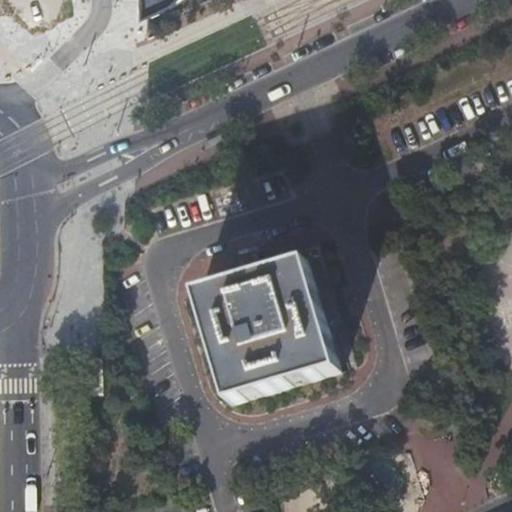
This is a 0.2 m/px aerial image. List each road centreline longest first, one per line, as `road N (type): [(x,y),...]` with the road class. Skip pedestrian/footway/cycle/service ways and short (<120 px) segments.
road 1 (residential): [(212,455),(162,290),(164,260),(175,248),(339,199)]
road 2 (residential): [(339,199),(394,368),(392,383),(373,402),(212,455)]
road 3 (primary): [(20,511),(20,314)]
road 4 (residential): [(339,199),(511,117)]
road 5 (secondary): [(308,71),(463,0)]
road 6 (secondary): [(29,230),(173,140)]
road 7 (residential): [(102,0),(94,28),(0,112)]
road 8 (secondary): [(173,140),(308,71)]
road 9 (secondary): [(173,140),(28,178)]
road 10 (residential): [(339,199),(308,71)]
